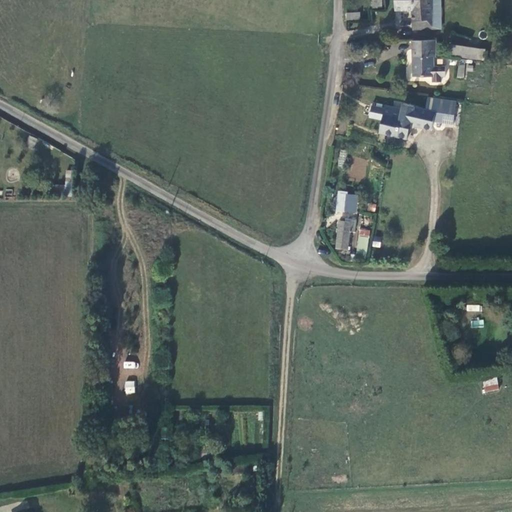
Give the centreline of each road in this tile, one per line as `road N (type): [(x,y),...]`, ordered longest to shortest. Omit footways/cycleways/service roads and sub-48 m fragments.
road 1 (unclassified): [(0,102),(296,271)]
road 2 (unclassified): [(296,271),(340,41),(339,0)]
road 3 (track): [(279,511),(296,271)]
road 4 (unclassified): [(296,271),(511,275)]
